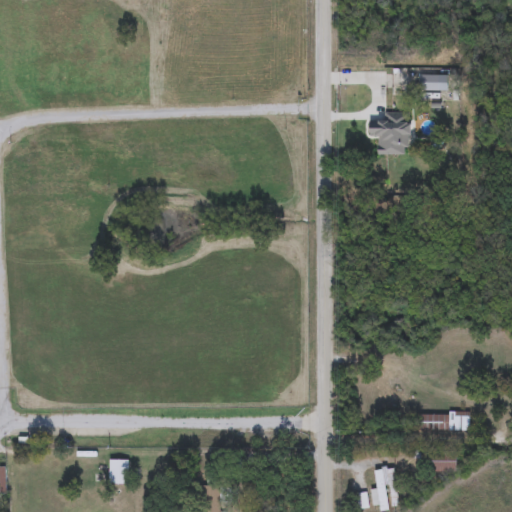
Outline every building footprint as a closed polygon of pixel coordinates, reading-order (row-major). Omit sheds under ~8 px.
[(439,135),(427,135),(428,148),(412,148),(412,119),(415,119),(414,106),(425,106),(425,120),(439,120),(439,135)] [(397,411),(379,411),(379,372),(388,372),(388,390),(397,390),(397,411)] [(415,413),(469,415),(469,434),(415,433),(415,413)] [(457,453),(457,473),(431,473),(431,453),(457,453)] [(104,459),(104,484),(72,484),(72,459),(104,459)] [(128,486),(109,486),(109,461),(128,461),(128,486)] [(377,471),(394,471),(394,486),(387,486),(387,511),(377,511),(377,471)] [(219,511),(199,511),(200,487),(231,488),(230,503),(220,502),(219,511)] [(357,510),(356,496),(366,495),(367,509),(357,510)] [(69,511),(69,499),(96,499),(96,511),(69,511)]
